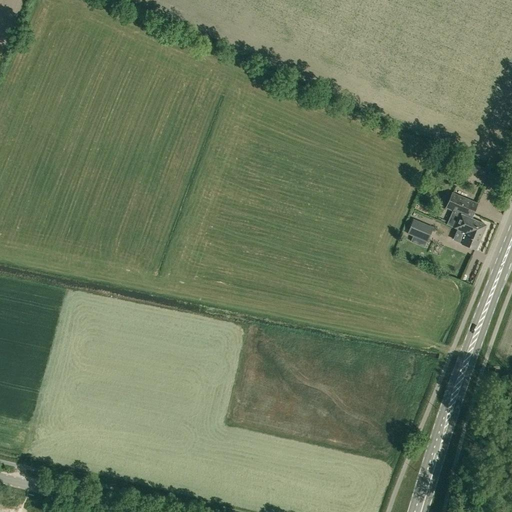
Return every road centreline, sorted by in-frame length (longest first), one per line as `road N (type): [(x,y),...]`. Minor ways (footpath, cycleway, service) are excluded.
road 1 (secondary): [(418,511),(511,252)]
road 2 (tertiary): [(153,511),(0,475)]
